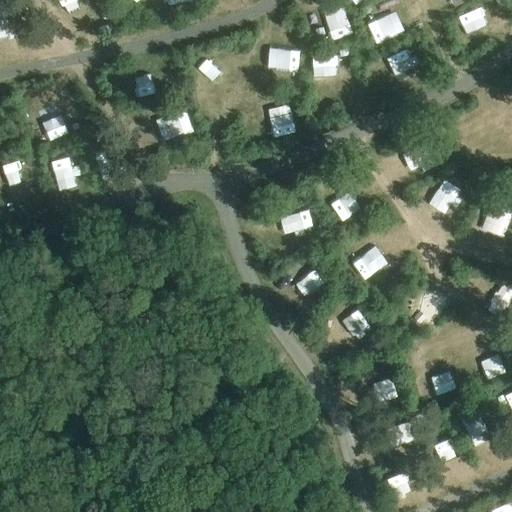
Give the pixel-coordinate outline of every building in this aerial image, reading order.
[(91,0),(61,0),(68,15),(93,5),(91,0)] [(340,2),(321,11),(335,39),(353,30),(340,2)] [(162,117),(168,139),(196,131),(190,109),(162,117)] [(269,117),(277,136),(297,128),(290,109),(269,117)] [(448,177),(425,196),(438,211),(461,192),(448,177)] [(511,234),(511,215),(493,211),(488,229),(511,234)] [(427,366),(435,394),(453,389),(445,361),(427,366)]
